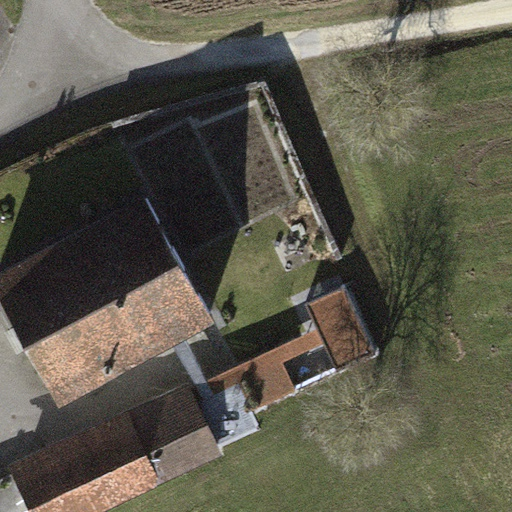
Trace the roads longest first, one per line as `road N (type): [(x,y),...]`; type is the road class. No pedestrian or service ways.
road 1 (track): [(56,66),(123,74),(511,10)]
road 2 (residential): [(51,0),(56,66),(0,125)]
